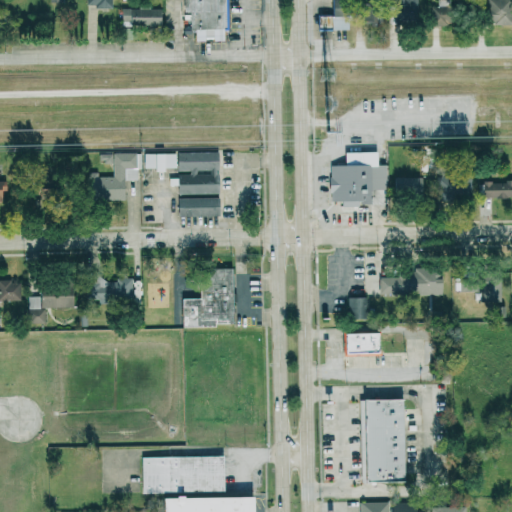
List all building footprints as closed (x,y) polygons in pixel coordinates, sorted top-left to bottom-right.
[(182,0),(182,13),(188,13),(188,30),(194,30),(194,41),(223,41),(223,31),(226,31),(225,0),(182,0)] [(416,0),(391,0),(392,25),(417,24),(416,0)] [(430,6),(431,25),(452,24),(450,0),(437,0),(438,6),(430,6)] [(485,0),(486,6),(480,6),(480,25),(508,24),(507,0),(485,0)] [(375,3),(358,2),(357,24),(374,24),(375,3)] [(158,8),(120,9),(121,27),(159,26),(158,8)] [(340,30),(341,15),(317,14),(317,29),(340,30)] [(135,152),(112,153),(113,176),(96,176),(96,172),(85,172),(85,201),(122,200),(122,180),(136,179),(135,152)] [(177,194),(218,194),(217,152),(176,152),(176,172),(177,194)] [(376,152),(344,152),(343,165),(329,165),(329,202),(370,202),(370,165),(376,165),(376,152)] [(175,153),(143,154),(143,167),(152,166),(152,170),(175,169),(175,153)] [(436,174),(435,199),(470,201),(471,175),(436,174)] [(421,177),(391,176),(391,195),(421,195),(421,177)] [(511,180),(482,181),(483,198),(511,197),(511,180)] [(218,216),(217,197),(177,198),(177,216),(218,216)] [(181,326),(232,325),(230,268),(198,269),(199,298),(180,299),(181,326)] [(440,295),(440,268),(413,268),(413,272),(396,272),(396,277),(378,277),(378,295),(440,295)] [(130,279),(98,280),(97,272),(84,272),(85,300),(131,298),(130,279)] [(500,302),(501,274),(476,273),(475,301),(500,302)] [(0,300),(20,300),(19,280),(0,280),(0,300)] [(44,322),(44,308),(70,307),(70,284),(39,284),(39,297),(27,297),(28,323),(44,322)] [(350,297),(350,318),(365,318),(365,297),(350,297)] [(377,333),(343,334),(343,354),(377,353),(377,333)] [(363,482),(403,482),(403,400),(362,400),(363,482)] [(140,457),(141,494),(222,492),(222,456),(140,457)] [(250,511),(250,498),(160,499),(159,511),(250,511)] [(358,511),(387,511),(387,502),(359,502),(358,511)] [(413,511),(413,502),(389,503),(389,511),(413,511)]
